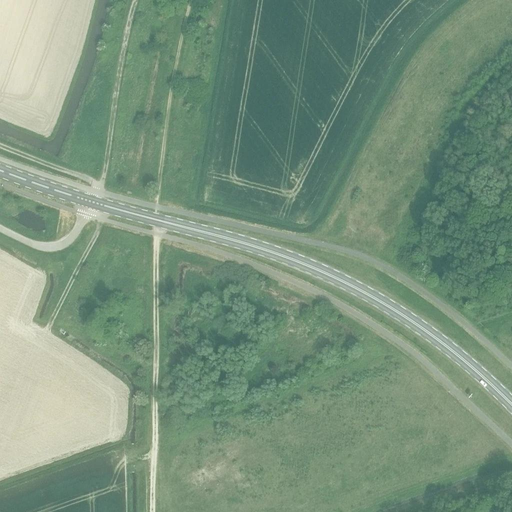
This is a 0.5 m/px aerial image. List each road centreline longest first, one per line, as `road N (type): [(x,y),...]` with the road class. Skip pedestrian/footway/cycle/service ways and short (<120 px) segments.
road 1 (secondary): [(511,405),(400,313),(319,269),(91,201)]
road 2 (track): [(96,191),(136,0)]
road 3 (unclassified): [(91,201),(60,246),(0,228)]
